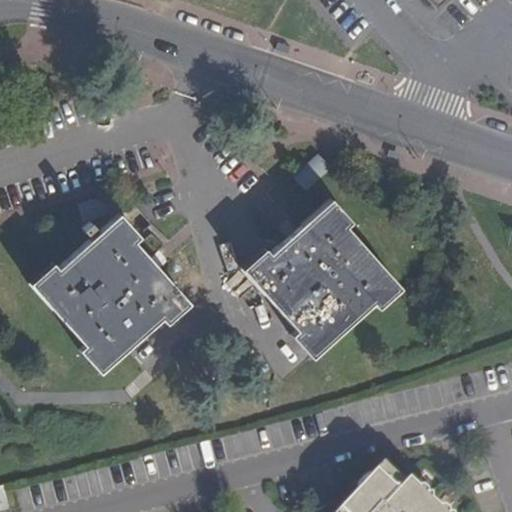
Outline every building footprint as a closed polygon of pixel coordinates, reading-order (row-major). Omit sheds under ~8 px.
[(424,0),(433,10),(444,0),(424,0)] [(290,336),(309,358),(371,305),(375,309),(398,290),(344,229),(349,224),(330,203),(292,235),(269,254),(264,249),(240,270),(295,333),(290,336)] [(51,264),(28,284),(83,345),(78,350),(97,371),(160,317),(165,323),(187,305),(160,276),(156,279),(138,259),(143,255),(132,244),(139,237),(119,214),(56,270),(51,264)] [(150,264),(143,255),(138,259),(156,279),(160,276),(150,264)] [(445,511),(410,479),(405,484),(382,464),(337,511),(445,511)] [(2,485),(0,486),(0,511),(9,510),(2,485)]
